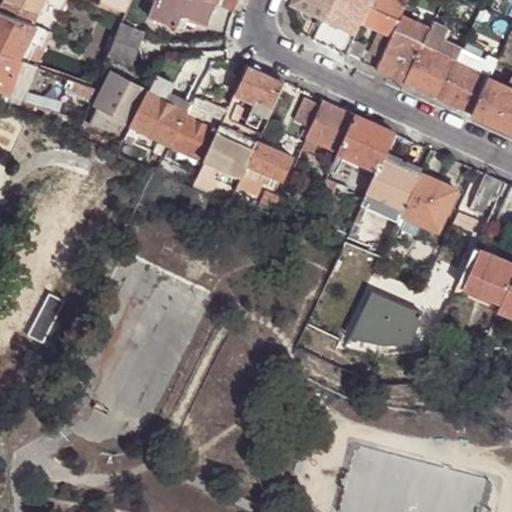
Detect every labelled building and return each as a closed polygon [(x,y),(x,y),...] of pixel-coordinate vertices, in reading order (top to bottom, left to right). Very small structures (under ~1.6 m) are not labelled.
[(3,0),(4,1),(36,14),(43,0),(3,0)] [(101,0),(100,4),(125,14),(130,0),(101,0)] [(211,0),(154,0),(148,16),(175,27),(176,23),(180,13),(187,16),(206,24),(215,1),(211,0)] [(211,0),(215,1),(233,9),(236,0),(211,0)] [(290,0),(289,3),(300,8),(310,13),(323,19),(332,0),(290,0)] [(367,9),(346,0),(332,0),(323,19),(343,28),(349,17),(362,22),(362,21),(367,9)] [(346,0),(367,9),(370,5),(371,0),(346,0)] [(371,0),(370,5),(400,19),(409,0),(371,0)] [(289,3),(287,7),(298,12),(300,8),(289,3)] [(370,5),(367,9),(362,21),(394,36),(396,31),(400,22),(401,20),(400,19),(370,5)] [(180,13),(176,23),(183,26),(187,16),(180,13)] [(319,29),(323,19),(310,13),(305,23),(319,29)] [(0,14),(0,54),(17,61),(34,29),(0,14)] [(421,26),(402,17),(401,20),(400,22),(396,31),(414,40),(418,31),(421,26)] [(456,61),(462,49),(441,40),(446,28),(433,22),(429,30),(423,44),(406,82),(439,99),(456,61)] [(120,25),(107,58),(128,66),(141,32),(120,25)] [(429,30),(421,26),(418,31),(414,40),(423,44),(429,30)] [(24,64),(40,31),(34,29),(17,61),(18,62),(24,64)] [(396,31),(394,36),(391,41),(382,61),(378,69),(406,82),(423,44),(414,40),(396,31)] [(382,61),(391,41),(379,35),(369,55),(382,61)] [(354,43),(349,56),(360,61),(367,45),(354,43)] [(490,76),(497,59),(488,56),(486,60),(462,49),(456,61),(490,76)] [(0,95),(6,97),(18,62),(17,61),(0,54),(0,95)] [(456,61),(439,99),(473,113),(489,78),(490,76),(456,61)] [(5,100),(21,106),(36,69),(24,64),(18,62),(6,97),(5,100)] [(260,131),(283,82),(248,65),(234,94),(253,103),(248,114),(253,117),(249,126),(260,131)] [(123,122),(130,126),(148,92),(110,74),(92,107),(123,122)] [(148,92),(163,99),(167,91),(172,83),(156,75),(148,92)] [(190,101),(195,91),(202,79),(196,76),(183,98),(190,101)] [(489,78),(473,113),(504,127),(511,130),(511,87),(489,78)] [(178,148),(204,161),(227,110),(229,106),(195,91),(190,101),(185,110),(167,143),(166,147),(161,157),(170,161),(178,148)] [(163,99),(185,110),(190,101),(183,98),(167,91),(163,99)] [(130,126),(136,129),(167,143),(185,110),(163,99),(148,92),(130,126)] [(296,120),(311,127),(321,105),(306,98),(296,120)] [(338,151),(354,114),(323,100),(321,105),(311,127),(301,147),(307,150),(312,139),(338,151)] [(120,126),(123,122),(92,107),(87,116),(110,126),(111,125),(116,127),(117,125),(120,126)] [(216,166),(239,178),(242,173),(256,140),(225,126),(227,123),(230,123),(231,120),(235,114),(227,110),(204,161),(198,175),(210,181),(216,166)] [(384,152),(393,132),(354,114),(338,151),(335,157),(340,160),(343,154),(372,167),(368,176),(372,178),(384,152)] [(80,126),(121,141),(130,126),(123,122),(120,126),(117,125),(116,127),(111,125),(110,126),(87,116),(85,115),(80,126)] [(225,126),(256,140),(260,132),(231,120),(230,123),(227,123),(225,126)] [(121,141),(131,145),(136,135),(134,133),(136,129),(130,126),(121,141)] [(307,150),(332,162),(335,157),(338,151),(312,139),(307,150)] [(256,140),(242,173),(275,187),(278,179),(280,180),(290,157),(256,140)] [(151,153),(161,157),(166,147),(157,143),(151,153)] [(300,164),(307,150),(301,147),(295,162),(300,164)] [(381,200),(402,209),(418,174),(387,159),(389,155),(384,152),(372,178),(365,193),(381,200)] [(387,159),(418,174),(420,169),(389,155),(387,159)] [(295,162),(288,176),(294,179),(300,164),(295,162)] [(467,208),(487,217),(503,182),(484,173),(467,208)] [(400,214),(417,222),(436,231),(455,190),(418,174),(402,209),(400,214)] [(361,191),(365,193),(372,178),(368,176),(361,191)] [(324,180),(320,189),(330,194),(331,192),(335,185),(324,180)] [(335,185),(331,192),(345,196),(347,190),(335,185)] [(495,219),(511,226),(511,186),(510,185),(495,219)] [(258,206),(271,213),(278,197),(265,191),(258,206)] [(379,206),(381,200),(365,193),(363,199),(379,206)] [(392,212),(400,214),(402,209),(381,200),(379,206),(375,214),(388,220),(392,212)] [(388,223),(394,226),(400,214),(392,212),(388,220),(388,223)] [(394,226),(393,228),(411,235),(417,222),(400,214),(394,226)] [(490,253),(495,255),(498,250),(484,244),(482,250),(490,253)] [(473,246),(456,282),(461,284),(473,260),(479,248),(473,246)] [(482,250),(479,248),(473,260),(484,265),(490,253),(482,250)] [(500,301),(511,275),(511,262),(495,255),(490,253),(484,265),(473,260),(461,284),(465,286),(500,301)] [(423,310),(430,297),(380,274),(374,287),(423,310)] [(496,308),(511,315),(511,275),(500,301),(496,308)] [(456,282),(450,294),(459,298),(465,286),(461,284),(456,282)] [(370,286),(349,332),(386,340),(414,335),(425,313),(370,286)] [(463,339),(481,340),(483,337),(468,329),(463,339)]
